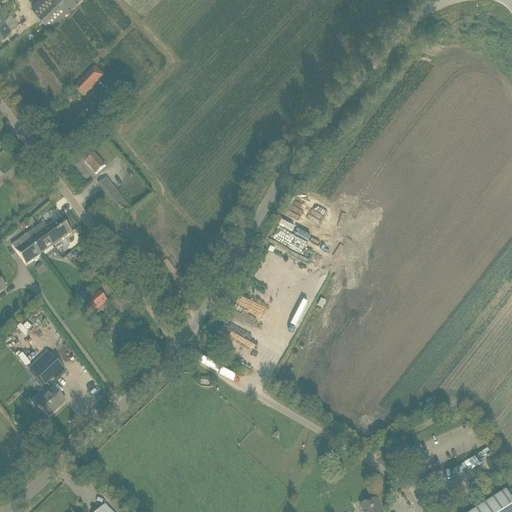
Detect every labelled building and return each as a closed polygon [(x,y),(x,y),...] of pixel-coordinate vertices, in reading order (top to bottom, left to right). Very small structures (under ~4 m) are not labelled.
[(37,0),(30,7),(51,28),(79,0),(37,0)] [(0,37),(6,33),(18,25),(6,8),(3,10),(0,4),(0,37)] [(99,81),(90,73),(74,89),(84,97),(99,81)] [(85,159),(87,161),(85,163),(96,175),(104,167),(94,155),(90,159),(88,156),(85,159)] [(98,184),(123,217),(131,211),(106,178),(98,184)] [(12,246),(26,266),(72,233),(61,218),(47,228),(43,223),(12,246)] [(106,302),(99,293),(85,303),(93,313),(106,302)] [(92,324),(101,337),(106,333),(96,320),(92,324)] [(40,370),(34,375),(44,386),(63,368),(48,352),(42,358),(35,365),(40,370)] [(37,406),(49,418),(65,403),(53,390),(37,406)] [(423,405),(437,400),(435,394),(421,400),(423,405)] [(475,511),(511,511),(511,502),(506,493),(475,511)] [(369,503),(360,506),(361,511),(381,511),(377,500),(376,500),(375,499),(368,501),(369,503)]
